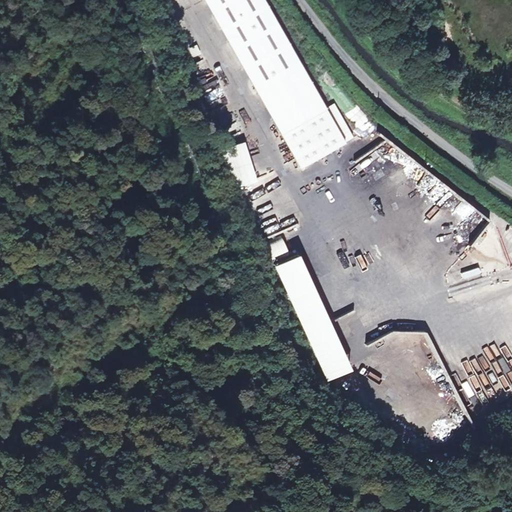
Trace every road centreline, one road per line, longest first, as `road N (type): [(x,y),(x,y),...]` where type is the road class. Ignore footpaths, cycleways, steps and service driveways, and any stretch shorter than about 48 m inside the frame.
road 1 (unknown): [(194,0),(294,173),(340,317)]
road 2 (unclassified): [(511,193),(377,93),(301,0)]
road 3 (unknown): [(340,317),(511,268)]
